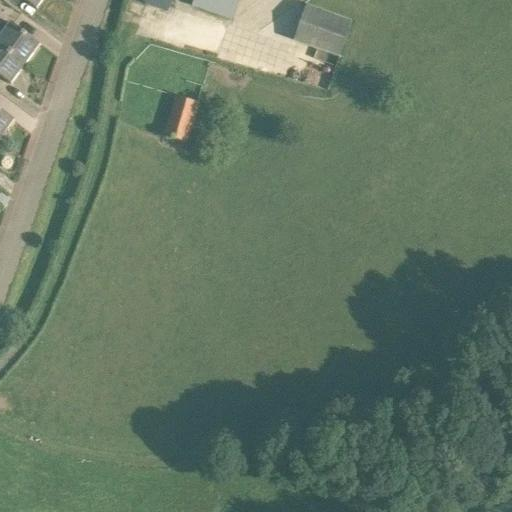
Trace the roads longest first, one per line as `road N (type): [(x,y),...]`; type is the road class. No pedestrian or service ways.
road 1 (track): [(17,350),(76,232),(121,52),(147,32),(236,48),(297,0)]
road 2 (residential): [(0,285),(104,0)]
